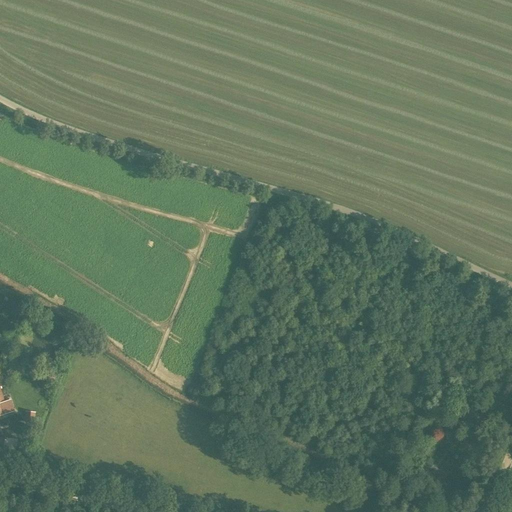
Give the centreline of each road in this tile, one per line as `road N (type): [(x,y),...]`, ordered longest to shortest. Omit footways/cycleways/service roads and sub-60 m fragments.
road 1 (unclassified): [(511,289),(328,205),(89,141),(0,99)]
road 2 (track): [(11,477),(140,511)]
